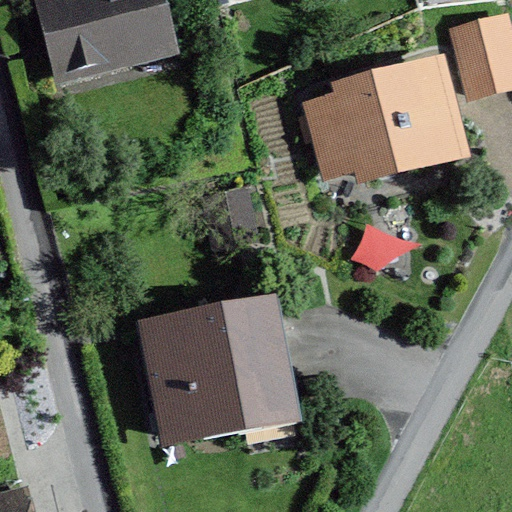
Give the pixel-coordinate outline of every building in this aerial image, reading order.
[(131,62),(124,35),(160,26),(153,0),(45,0),(65,79),(131,62)] [(511,86),(511,59),(503,23),(454,36),(470,97),(511,86)] [(457,154),(435,69),(371,86),(373,96),(315,111),(328,161),(357,153),(364,178),(457,154)] [(252,240),(244,195),(208,202),(217,247),(252,240)] [(141,335),(160,435),(285,412),(266,311),(141,335)] [(0,511),(26,511),(22,496),(0,501),(0,511)]
